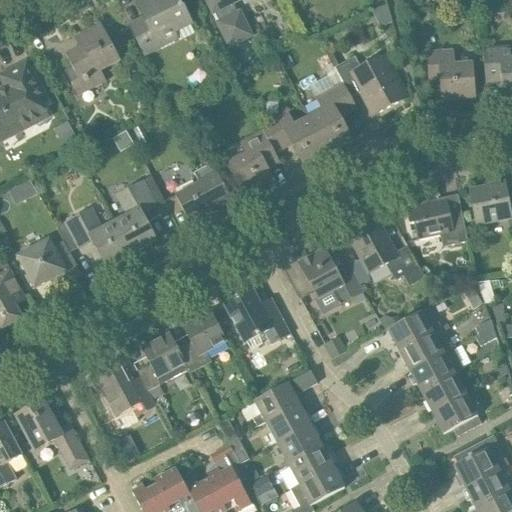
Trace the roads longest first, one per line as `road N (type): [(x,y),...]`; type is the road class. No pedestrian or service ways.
road 1 (residential): [(422,511),(405,469),(365,411),(320,371),(249,241)]
road 2 (residential): [(249,241),(435,151),(511,138)]
road 3 (residential): [(45,355),(249,241)]
road 4 (residential): [(124,511),(45,355)]
